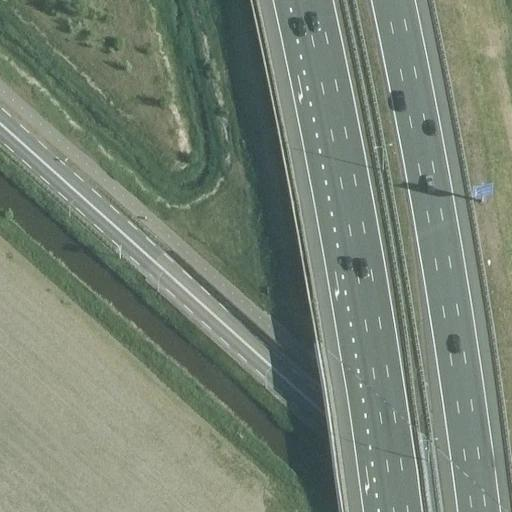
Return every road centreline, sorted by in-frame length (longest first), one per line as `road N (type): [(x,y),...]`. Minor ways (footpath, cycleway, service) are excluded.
road 1 (secondary): [(432,511),(0,125)]
road 2 (motorway): [(311,0),(355,212),(399,511)]
road 3 (motorway): [(478,511),(393,0)]
